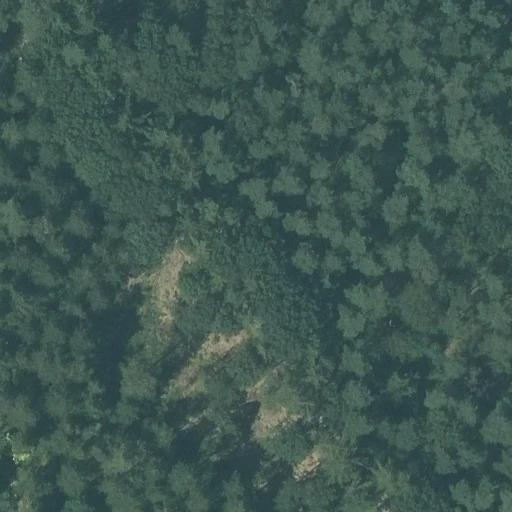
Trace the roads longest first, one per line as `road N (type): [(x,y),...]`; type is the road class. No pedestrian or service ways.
road 1 (unknown): [(381,511),(43,0)]
road 2 (track): [(238,0),(123,116)]
